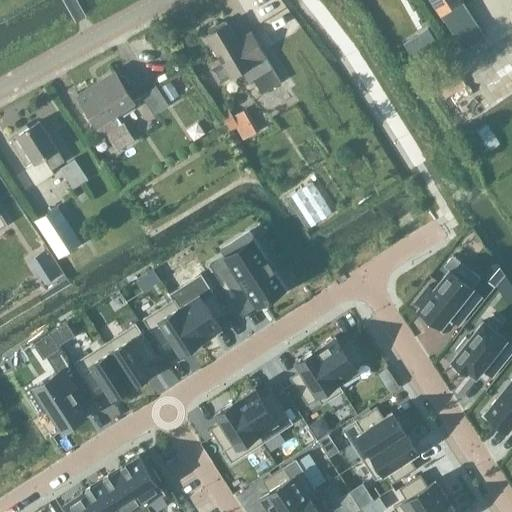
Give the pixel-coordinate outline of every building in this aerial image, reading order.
[(460,0),(430,0),(440,15),(461,1),(460,0)] [(506,22),(511,18),(511,0),(507,0),(494,6),(498,16),(502,14),(506,22)] [(461,1),(440,15),(461,47),(482,34),(461,1)] [(211,34),(207,36),(223,63),(214,68),(213,72),(218,81),(222,82),(232,77),(232,78),(242,72),(249,83),(254,80),(262,94),(282,82),(252,32),(238,40),(228,23),(220,28),(218,26),(215,25),(210,28),(209,31),(211,34)] [(428,29),(418,35),(425,46),(435,40),(428,29)] [(511,43),(504,33),(469,61),(471,65),(434,95),(461,127),(467,123),(490,151),(497,145),(487,132),(493,127),(511,149),(511,43)] [(434,84),(470,71),(465,58),(429,71),(434,84)] [(97,84),(78,96),(104,136),(107,134),(118,150),(134,139),(123,123),(117,127),(110,116),(119,111),(122,116),(134,108),(131,103),(134,101),(127,90),(130,89),(130,84),(125,76),(121,75),(118,76),(117,74),(98,86),(97,84)] [(170,82),(160,89),(169,103),(179,96),(170,82)] [(230,111),(221,116),(229,130),(238,125),(233,116),(230,111)] [(40,121),(18,136),(36,162),(27,168),(37,183),(55,172),(53,169),(66,160),(61,152),(40,121)] [(75,159),(60,168),(74,189),(88,179),(75,159)] [(313,184),(292,197),(311,227),(332,214),(313,184)] [(58,206),(36,221),(59,256),(82,242),(58,206)] [(232,268),(218,277),(234,302),(248,293),(256,304),(255,304),(256,306),(262,302),(268,299),(269,300),(272,298),(271,296),(285,287),(286,289),(288,288),(275,269),(276,268),(275,267),(274,268),(269,260),(270,259),(269,257),(268,258),(254,236),(252,237),(255,241),(228,259),(227,259),(226,259),(232,268)] [(33,260),(47,280),(59,272),(45,252),(33,260)] [(27,264),(15,271),(28,293),(40,285),(27,264)] [(500,267),(489,281),(495,287),(505,274),(500,267)] [(429,285),(417,301),(422,305),(419,308),(441,326),(449,317),(459,325),(482,296),(478,293),(479,292),(450,270),(434,289),(429,285)] [(201,274),(171,293),(174,299),(179,307),(201,341),(222,328),(216,320),(227,313),(213,291),(201,274)] [(174,299),(143,318),(165,352),(176,346),(181,354),(189,348),(190,349),(199,343),(201,341),(179,307),(174,299)] [(459,352),(452,360),(467,372),(469,370),(476,376),(482,369),(492,377),(511,352),(511,345),(505,340),(506,339),(484,321),(469,339),(466,337),(455,350),(459,352)] [(136,323),(106,343),(133,385),(135,383),(136,384),(145,378),(145,377),(153,372),(148,364),(158,357),(136,323)] [(44,359),(47,357),(60,348),(59,346),(51,333),(34,343),(44,359)] [(336,336),(316,349),(338,383),(358,370),(355,366),(365,359),(352,337),(341,344),(336,336)] [(106,343),(75,363),(97,397),(107,390),(113,398),(121,393),(130,387),(133,385),(106,343)] [(35,387),(30,389),(34,395),(45,413),(50,410),(63,430),(87,415),(71,390),(83,382),(60,348),(47,357),(57,372),(34,386),(35,387)] [(300,370),(290,377),(308,405),(319,398),(322,404),(344,391),(338,383),(316,349),(313,351),(313,350),(303,356),(304,357),(295,362),(300,370)] [(511,379),(486,412),(508,430),(511,425),(511,379)] [(256,387),(236,400),(263,443),(293,423),(272,389),(261,396),(256,387)] [(221,422),(210,428),(232,462),(263,443),(236,400),(233,402),(223,408),(224,408),(215,413),(221,422)] [(377,406),(343,428),(363,459),(405,432),(404,429),(398,420),(392,412),(384,417),(377,406)] [(323,417),(310,425),(318,437),(331,429),(323,417)] [(405,432),(363,459),(376,479),(389,471),(395,482),(417,468),(410,457),(418,452),(413,444),(407,434),(407,435),(405,432)] [(139,455),(120,467),(146,506),(147,506),(165,494),(160,486),(163,484),(153,467),(149,470),(139,455)] [(269,491),(261,496),(271,511),(280,511),(308,494),(309,495),(317,490),(315,487),(298,460),(296,458),(262,480),(269,491)] [(120,467),(102,479),(123,511),(150,511),(147,506),(146,506),(120,467)] [(406,499),(394,507),(397,511),(430,511),(449,500),(436,480),(428,485),(421,475),(400,488),(406,499)] [(123,511),(102,479),(84,490),(98,511),(123,511)] [(98,511),(84,490),(65,502),(71,511),(98,511)] [(308,494),(280,511),(319,511),(309,495),(308,494)] [(449,500),(430,511),(456,511),(457,511),(451,502),(451,503),(449,500)]
